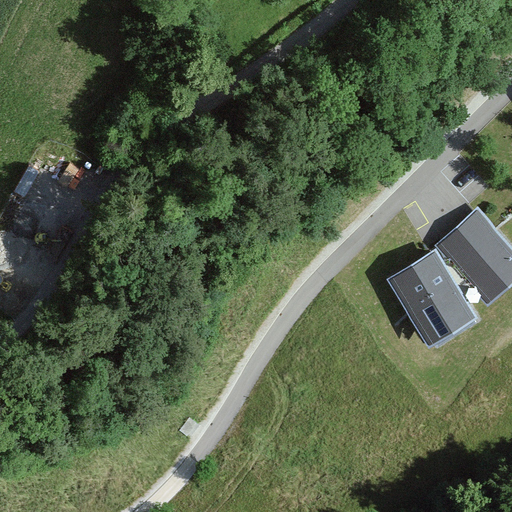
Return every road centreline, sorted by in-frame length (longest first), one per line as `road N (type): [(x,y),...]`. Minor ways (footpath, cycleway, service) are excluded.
road 1 (residential): [(511,88),(284,314),(218,445),(147,511)]
road 2 (unclassified): [(349,0),(140,152),(0,339)]
